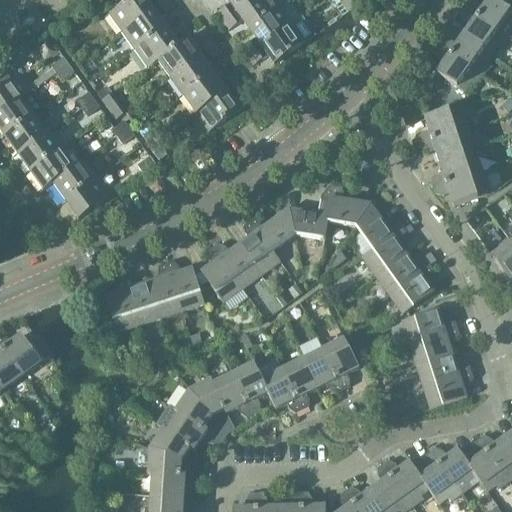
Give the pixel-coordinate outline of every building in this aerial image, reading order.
[(118,0),(119,1),(120,0),(121,0),(125,4),(108,17),(122,35),(168,2),(167,0),(152,0),(148,3),(146,0),(118,0)] [(215,15),(222,24),(255,0),(225,0),(229,5),(215,15)] [(242,23),(248,32),(281,8),(275,0),(255,0),(222,24),(228,33),(242,23)] [(469,5),(465,10),(508,41),(511,35),(511,15),(505,10),(505,9),(491,0),(489,0),(483,10),(478,6),(469,5)] [(122,35),(134,53),(167,29),(161,20),(175,10),(168,2),(122,35)] [(241,51),(247,59),(294,26),(281,8),(248,32),(255,41),(241,51)] [(470,27),(463,37),(491,57),(497,49),(501,51),(508,41),(465,10),(461,16),(465,24),(470,27)] [(302,20),(247,59),(253,68),(267,58),(274,68),(315,38),(302,20)] [(134,53),(147,71),(157,64),(157,63),(180,47),(180,46),(189,39),(190,40),(194,37),(187,28),(174,38),(167,29),(134,53)] [(443,42),(439,47),(482,78),(489,67),(486,65),(491,57),(463,37),(457,47),(452,43),(443,42)] [(157,64),(170,81),(216,48),(210,39),(196,49),(190,40),(189,39),(180,46),(180,47),(157,63),(157,64)] [(482,78),(439,47),(435,53),(439,61),(444,65),(436,75),(464,95),(471,86),(474,89),(482,78)] [(170,81),(182,99),(215,75),(209,66),(223,56),(216,48),(170,81)] [(12,71),(4,60),(0,63),(0,116),(24,99),(11,80),(10,81),(6,76),(12,71)] [(51,69),(56,76),(69,67),(63,60),(51,69)] [(69,67),(56,76),(62,83),(74,74),(69,67)] [(182,99),(195,117),(242,83),(235,74),(221,84),(215,75),(182,99)] [(242,83),(195,117),(208,135),(241,111),(234,102),(248,92),(242,83)] [(0,116),(0,133),(4,140),(46,110),(33,93),(24,99),(0,116)] [(76,104),(81,111),(94,102),(89,95),(76,104)] [(100,105),(113,123),(123,115),(111,97),(100,105)] [(94,102),(81,111),(87,118),(99,110),(94,102)] [(461,120),(457,109),(424,120),(428,132),(423,134),(417,141),(419,147),(469,131),(465,118),(461,120)] [(52,119),(46,110),(4,140),(17,157),(50,134),(43,125),(52,119)] [(112,132),(117,139),(130,130),(124,123),(112,132)] [(130,130),(117,139),(122,147),(135,138),(130,130)] [(473,143),(469,131),(419,147),(421,153),(430,155),(435,153),(439,164),(472,154),(469,144),(473,143)] [(17,157),(30,175),(62,151),(50,134),(17,157)] [(167,157),(159,146),(151,152),(159,163),(167,157)] [(43,193),(53,186),(75,169),(62,151),(30,175),(43,193)] [(475,163),(472,154),(439,164),(443,176),(437,177),(431,184),(433,190),(483,174),(479,162),(475,163)] [(138,168),(143,175),(156,166),(150,159),(138,168)] [(98,180),(85,162),(75,169),(53,186),(66,204),(98,180)] [(487,186),(483,174),(433,190),(435,197),(444,198),(450,197),(453,209),(486,198),(483,188),(487,186)] [(98,180),(66,204),(79,222),(112,198),(98,180)] [(330,206),(334,187),(330,186),(323,196),(321,198),(318,215),(289,211),(295,238),(325,243),(328,225),(327,225),(328,217),(327,217),(329,206),(330,206)] [(328,225),(356,230),(371,206),(338,200),(339,197),(344,195),(341,189),(334,187),(330,206),(329,206),(327,217),(328,217),(327,225),(328,225)] [(404,231),(399,225),(392,226),(393,230),(390,233),(371,206),(356,230),(360,236),(351,243),(362,259),(372,252),(373,253),(404,231)] [(273,254),(295,238),(289,211),(262,230),(260,227),(262,222),(256,219),(250,223),(273,254)] [(281,264),(273,254),(250,223),(244,228),(244,235),(248,240),(239,247),(261,278),(281,264)] [(362,260),(376,279),(407,256),(400,247),(405,243),(408,237),(404,231),(373,253),(372,252),(362,259),(362,260)] [(511,246),(508,241),(498,248),(500,252),(491,258),(511,286),(511,285),(511,246)] [(261,278),(239,247),(229,253),(226,249),(219,246),(213,250),(243,291),(261,278)] [(243,291),(213,250),(207,254),(208,261),(211,266),(201,274),(223,305),(243,291)] [(376,279),(389,297),(430,268),(426,262),(419,262),(414,266),(407,256),(376,279)] [(173,264),(166,266),(182,314),(205,307),(193,270),(180,274),(179,268),(173,264)] [(160,281),(148,284),(161,321),(182,314),(166,266),(159,268),(158,275),(160,281)] [(389,297),(403,317),(434,294),(427,284),(432,280),(434,274),(430,268),(389,297)] [(130,278),(123,280),(139,328),(161,321),(148,284),(137,288),(136,282),(130,278)] [(139,328),(123,280),(116,282),(115,289),(117,295),(104,299),(116,336),(139,328)] [(298,289),(292,294),(297,300),(303,296),(298,289)] [(402,324),(409,346),(457,330),(455,323),(448,322),(443,324),(439,312),(402,324)] [(409,346),(416,368),(453,356),(449,345),(455,343),(460,337),(457,330),(409,346)] [(1,338),(0,338),(0,348),(22,379),(41,365),(22,338),(11,345),(8,340),(1,338)] [(344,341),(323,351),(343,392),(350,389),(351,382),(348,377),(359,371),(344,341)] [(0,387),(3,392),(22,379),(0,348),(0,387)] [(323,351),(303,362),(318,392),(328,386),(331,392),(337,396),(343,392),(323,351)] [(416,368),(423,389),(471,374),(469,367),(462,365),(456,367),(453,356),(416,368)] [(303,362),(282,372),(302,413),(309,409),(309,402),(307,397),(318,392),(303,362)] [(262,382),(254,366),(233,376),(253,417),(260,414),(260,407),(258,401),(268,396),(262,382)] [(282,372),(262,382),(268,396),(276,413),(287,407),(290,412),(296,416),(302,413),(282,372)] [(471,374),(423,389),(430,412),(467,400),(463,388),(469,386),(474,381),(471,374)] [(233,376),(213,386),(225,413),(226,417),(238,411),(241,416),(246,420),(253,417),(233,376)] [(211,382),(189,393),(212,419),(225,413),(213,386),(211,382)] [(189,393),(175,413),(204,431),(204,430),(212,419),(189,393)] [(157,426),(163,430),(167,433),(191,450),(190,451),(194,453),(201,443),(206,446),(221,447),(223,443),(209,435),(207,433),(208,433),(204,430),(204,431),(175,413),(169,409),(157,426)] [(236,433),(228,418),(220,425),(230,436),(236,433)] [(217,428),(209,435),(223,443),(226,439),(217,428)] [(163,430),(149,451),(182,462),(190,451),(191,450),(167,433),(163,430)] [(484,438),(479,442),(509,484),(511,481),(511,449),(505,439),(495,446),(491,442),(484,438)] [(509,484),(479,442),(473,446),(474,454),(477,459),(468,466),(467,466),(477,479),(476,480),(487,494),(496,488),(498,492),(509,484)] [(468,466),(457,451),(447,459),(444,454),(436,450),(431,454),(461,496),(471,489),(469,485),(476,480),(477,479),(467,466),(468,466)] [(148,476),(152,477),(152,476),(182,477),(182,476),(182,462),(149,451),(148,476)] [(210,463),(196,453),(192,463),(206,468),(210,463)] [(430,471),(420,478),(429,491),(429,492),(439,507),(448,500),(450,504),(461,496),(431,454),(425,458),(426,466),(430,471)] [(388,463),(383,467),(413,509),(424,501),(421,497),(429,492),(429,491),(420,478),(410,463),(399,471),(396,466),(388,463)] [(382,484),(372,491),(387,511),(408,511),(413,509),(383,467),(377,470),(378,479),(382,484)] [(205,473),(190,468),(186,477),(204,478),(205,473)] [(204,478),(186,477),(186,478),(186,477),(182,476),(182,477),(152,476),(152,477),(151,498),(184,500),(185,488),(191,489),(204,483),(204,478)] [(351,489),(346,493),(359,511),(387,511),(372,491),(362,498),(359,493),(351,489)] [(359,511),(346,493),(340,497),(341,505),(345,510),(342,511),(359,511)] [(279,509),(279,511),(301,511),(301,495),(294,495),(291,503),(291,509),(279,509)] [(301,495),(301,511),(325,511),(325,508),(313,508),(312,502),(308,495),(301,495)] [(256,511),(256,496),(249,497),(245,504),(245,510),(232,510),(232,511),(256,511)] [(256,496),(256,511),(279,511),(279,509),(267,509),(267,503),(263,496),(256,496)] [(149,511),(183,511),(184,500),(151,498),(149,511)]
